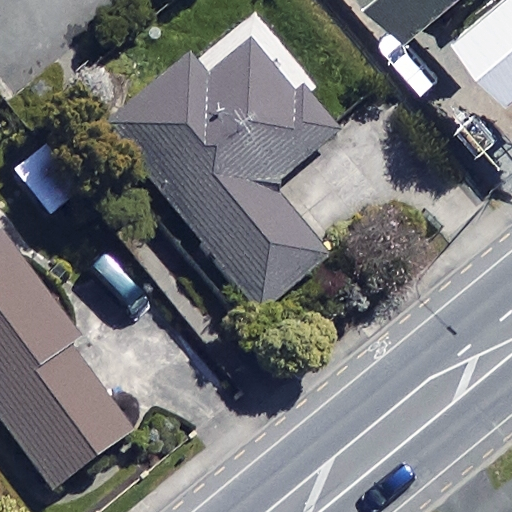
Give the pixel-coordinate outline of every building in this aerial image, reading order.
[(439,0),(380,0),(406,29),(439,0)] [(511,85),(511,0),(487,0),(452,28),(503,93),(511,85)] [(321,137),(243,43),(199,79),(181,59),(97,128),(248,311),(315,255),(259,188),(321,137)] [(78,189),(41,140),(3,169),(39,218),(78,189)] [(0,261),(0,441),(38,494),(124,432),(0,261)]
